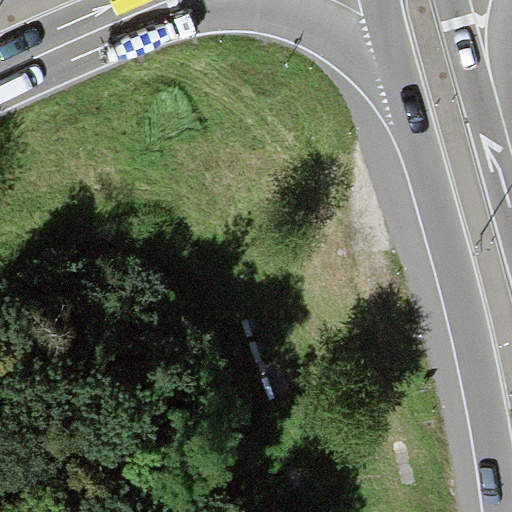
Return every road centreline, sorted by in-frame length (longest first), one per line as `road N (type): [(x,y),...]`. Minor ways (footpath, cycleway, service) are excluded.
road 1 (motorway): [(406,87),(467,307),(504,511)]
road 2 (motorway): [(203,0),(295,12),(373,55),(406,87)]
road 3 (secondary): [(0,74),(171,0)]
road 4 (motorway): [(511,167),(453,0)]
